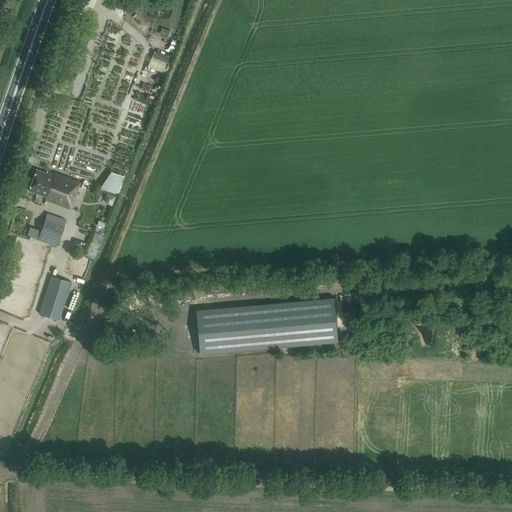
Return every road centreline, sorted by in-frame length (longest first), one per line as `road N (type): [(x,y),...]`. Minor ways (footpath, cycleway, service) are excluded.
road 1 (track): [(511,491),(0,470)]
road 2 (track): [(511,319),(196,352),(94,346),(34,320)]
road 3 (unclassified): [(0,240),(81,0)]
road 4 (trunk): [(0,136),(49,0)]
